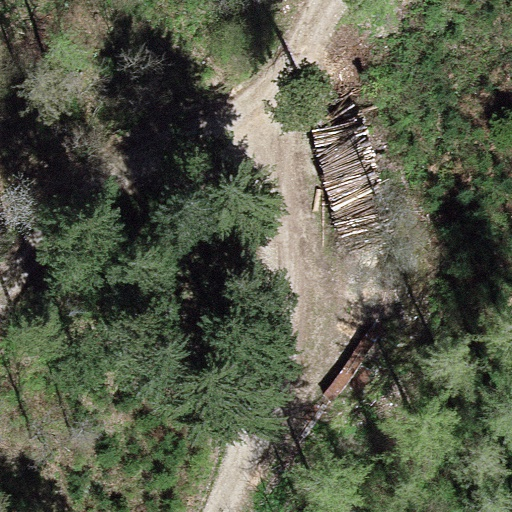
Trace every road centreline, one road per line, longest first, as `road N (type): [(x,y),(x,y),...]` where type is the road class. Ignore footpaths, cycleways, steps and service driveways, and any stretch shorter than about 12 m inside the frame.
road 1 (track): [(214,511),(266,402),(302,39),(338,0)]
road 2 (track): [(302,39),(192,171),(0,313)]
